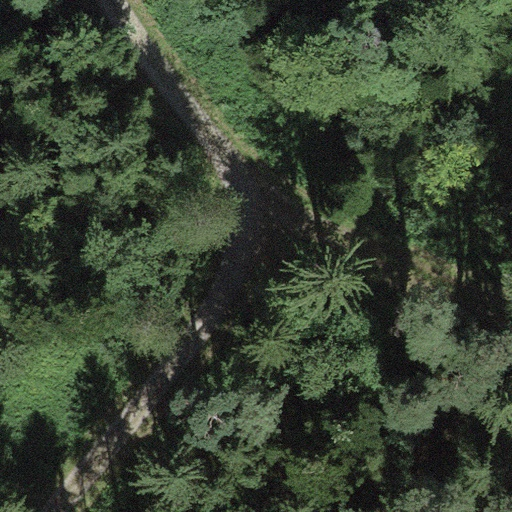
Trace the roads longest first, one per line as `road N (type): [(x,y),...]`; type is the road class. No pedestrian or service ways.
road 1 (track): [(123,0),(269,218),(37,511)]
road 2 (track): [(269,218),(511,315)]
